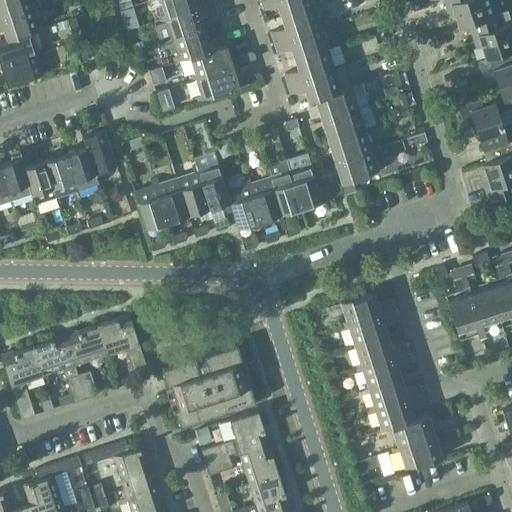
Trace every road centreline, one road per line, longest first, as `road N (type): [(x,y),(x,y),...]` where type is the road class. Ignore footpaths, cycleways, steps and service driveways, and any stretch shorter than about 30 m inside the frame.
road 1 (residential): [(0,127),(103,93),(144,123),(205,110),(243,119),(272,112),(279,100),(247,0)]
road 2 (residential): [(204,511),(186,457),(158,438),(140,400),(28,434),(9,431),(0,410)]
road 3 (residential): [(386,235),(441,211),(455,194),(393,0)]
road 4 (tertiary): [(258,281),(0,274)]
road 5 (tertiary): [(332,511),(258,281)]
road 6 (residential): [(469,378),(435,389),(386,235)]
road 7 (residential): [(258,281),(386,235)]
